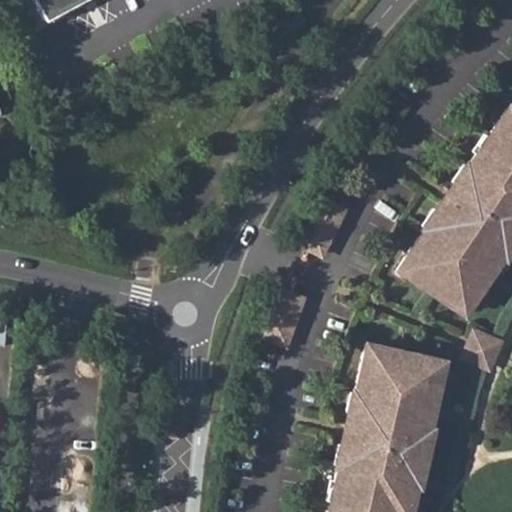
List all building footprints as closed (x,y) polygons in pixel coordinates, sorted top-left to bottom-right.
[(33,0),(44,19),(79,0),(33,0)] [(284,25),(293,33),(304,18),(296,12),(284,25)] [(404,274),(452,305),(458,296),(467,302),(490,269),(486,267),(497,251),(501,254),(511,237),(511,109),(505,105),(484,136),(488,138),(483,146),(479,144),(464,166),(468,169),(462,177),(457,174),(450,184),(452,185),(437,207),(436,206),(429,217),(434,220),(428,228),(424,225),(401,259),(410,265),(404,274)] [(319,198),(297,242),(307,248),(320,254),(342,209),(319,198)] [(287,292),(277,288),(259,335),(283,344),(301,297),(287,292)] [(325,511),(404,511),(410,490),(405,490),(407,480),(414,481),(426,429),(421,428),(425,409),(429,410),(437,370),(426,368),(429,357),(374,345),(372,355),(361,353),(352,393),(357,394),(355,403),(349,402),(346,414),(348,415),(342,440),(340,440),(337,452),(344,454),(341,463),(336,462),(331,489),(335,489),(333,499),(328,498),(325,511)]
